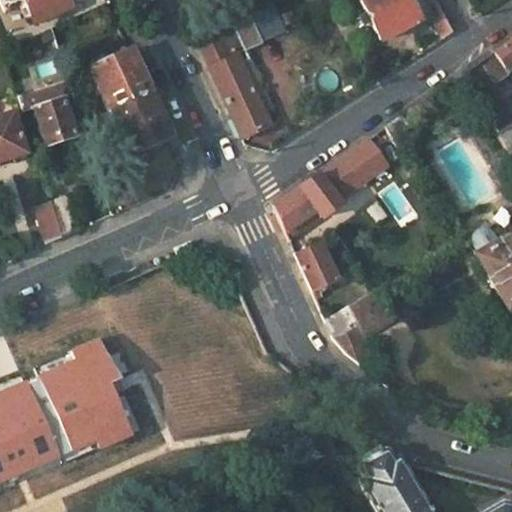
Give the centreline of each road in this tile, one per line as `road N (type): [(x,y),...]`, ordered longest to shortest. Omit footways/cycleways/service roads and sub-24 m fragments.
road 1 (residential): [(237,192),(317,355),(390,422),(511,460)]
road 2 (residential): [(472,44),(237,192)]
road 3 (residential): [(0,297),(237,192)]
road 4 (residential): [(146,0),(237,192)]
